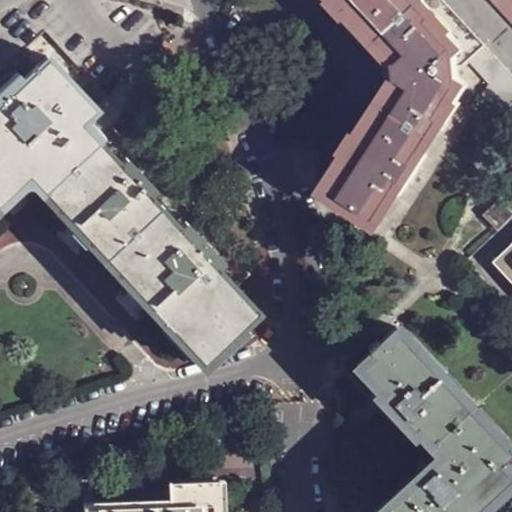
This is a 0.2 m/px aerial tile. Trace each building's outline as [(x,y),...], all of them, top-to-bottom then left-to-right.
[(0,0),(0,74),(46,32),(97,87),(107,98),(156,51),(167,41),(174,35),(170,32),(165,25),(164,18),(167,10),(128,0),(0,0)] [(334,0),(348,15),(351,12),(353,10),(367,26),(366,27),(390,54),(399,63),(400,79),(393,90),(374,121),(376,122),(364,141),(362,140),(358,136),(348,153),(352,156),(355,158),(342,176),(340,175),(329,193),(379,225),(399,194),(400,192),(398,190),(406,178),(411,169),(421,153),(423,154),(425,152),(443,119),(441,118),(461,85),(454,81),(457,77),(457,65),(456,55),(452,51),(458,46),(432,18),(436,15),(421,0),(334,0)] [(511,74),(443,0),(421,0),(436,15),(439,13),(458,32),(454,35),(466,47),(465,47),(456,55),(457,65),(463,65),(468,60),(489,84),(483,94),(511,125),(511,74)] [(511,0),(490,0),(511,23),(511,0)] [(361,31),(366,27),(367,26),(353,10),(351,12),(348,15),(347,15),(361,31)] [(452,51),(456,55),(465,47),(466,47),(454,35),(458,32),(439,13),(436,15),(432,18),(458,46),(452,51)] [(174,71),(156,51),(107,98),(96,107),(80,122),(99,144),(100,142),(116,129),(126,118),(124,117),(174,71)] [(391,89),(393,90),(400,79),(399,63),(390,54),(389,55),(391,89)] [(80,122),(96,107),(87,97),(49,57),(25,79),(13,90),(7,84),(0,90),(0,95),(3,99),(0,101),(0,196),(12,186),(29,170),(80,122)] [(13,90),(25,79),(19,73),(7,84),(13,90)] [(468,83),(457,77),(454,81),(461,85),(441,118),(443,119),(448,121),(462,99),(460,97),(468,83)] [(96,107),(107,98),(97,87),(87,97),(96,107)] [(358,136),(362,140),(364,141),(376,122),(374,121),(369,118),(358,136)] [(257,311),(216,267),(207,256),(190,238),(179,227),(149,194),(140,184),(130,174),(120,164),(100,142),(99,144),(80,122),(29,170),(47,188),(45,189),(75,222),(92,239),(135,286),(151,304),(197,353),(217,334),(224,342),(243,324),(243,323),(257,311)] [(428,154),(425,152),(423,154),(421,153),(411,169),(417,172),(428,154)] [(335,171),(340,175),(342,176),(355,158),(352,156),(348,153),(347,153),(335,171)] [(127,157),(120,164),(130,174),(137,167),(127,157)] [(417,172),(411,169),(406,178),(412,182),(411,184),(411,185),(412,186),(413,186),(416,177),(423,170),(421,168),(419,170),(417,172)] [(147,178),(140,184),(149,194),(155,188),(147,178)] [(412,182),(406,178),(398,190),(400,192),(399,194),(402,196),(411,184),(412,182)] [(13,188),(12,186),(0,196),(0,210),(19,193),(13,188)] [(45,189),(40,194),(70,227),(75,222),(45,189)] [(484,214),(499,230),(511,219),(511,209),(502,198),(484,214)] [(186,221),(179,227),(190,238),(197,232),(186,221)] [(135,286),(92,239),(86,243),(130,291),(135,286)] [(511,245),(495,261),(511,279),(511,245)] [(207,256),(216,267),(223,261),(213,250),(207,256)] [(248,330),(243,323),(243,324),(224,342),(217,334),(197,353),(151,304),(146,308),(203,372),(235,342),(248,330)] [(443,448),(439,452),(375,511),(473,511),(478,507),(475,503),(498,482),(501,486),(511,475),(511,474),(501,463),(507,457),(511,452),(511,450),(467,402),(472,396),(459,384),(455,389),(423,355),(427,350),(415,336),(410,340),(397,327),(380,342),(377,339),(367,348),(370,352),(357,364),(380,390),(376,393),(413,432),(416,428),(431,443),(435,439),(444,448),(443,448)] [(459,384),(427,350),(423,355),(455,389),(459,384)] [(431,443),(439,452),(443,448),(435,439),(431,443)] [(511,461),(507,457),(501,463),(511,474),(511,461)] [(217,478),(215,478),(215,481),(216,511),(225,511),(225,477),(217,478)] [(216,511),(215,481),(215,478),(170,480),(171,497),(123,498),(95,500),(95,511),(216,511)] [(504,489),(501,486),(498,482),(475,503),(478,507),(481,510),(504,489)]
